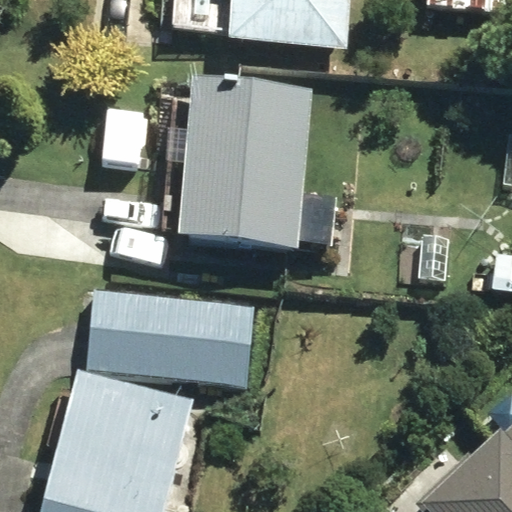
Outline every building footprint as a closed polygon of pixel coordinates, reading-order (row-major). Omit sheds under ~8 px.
[(233,0),(230,50),(349,56),(352,0),(233,0)] [(419,0),(419,14),(474,20),(475,0),(419,0)] [(182,245),(300,256),(314,94),(195,84),(182,245)] [(236,256),(181,252),(178,287),(233,291),(236,256)] [(88,379),(245,393),(253,310),(95,296),(88,379)] [(47,511),(168,511),(195,408),(81,380),(47,511)] [(497,448),(511,433),(511,388),(475,425),(497,448)] [(511,511),(511,438),(435,511),(511,511)]
